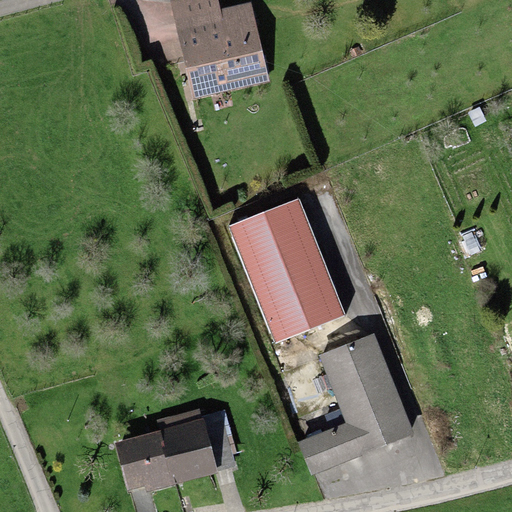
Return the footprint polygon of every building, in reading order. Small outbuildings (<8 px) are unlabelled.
[(248,5),(177,22),(195,99),(267,82),(248,5)] [(300,200),(233,226),(277,340),(344,314),(300,200)] [(412,428),(373,336),(324,356),(352,422),(301,443),(312,470),(412,428)] [(217,415),(204,420),(219,469),(233,464),(217,415)] [(219,469),(204,420),(122,446),(135,486),(149,482),(152,490),(219,469)]
